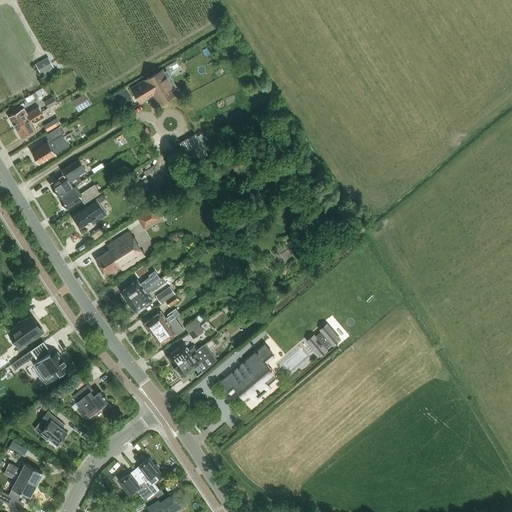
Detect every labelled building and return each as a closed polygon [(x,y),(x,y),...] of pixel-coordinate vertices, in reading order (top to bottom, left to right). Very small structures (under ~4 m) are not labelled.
[(48,57),(36,64),(41,74),(54,67),(48,57)] [(164,70),(132,88),(141,103),(154,96),(159,104),(180,92),(170,75),(168,76),(164,70)] [(41,95),(45,93),(42,88),(35,93),(40,101),(44,99),(41,95)] [(91,105),(85,95),(72,102),(78,112),(91,105)] [(48,108),(57,103),(53,96),(44,102),(48,108)] [(9,116),(16,128),(42,112),(39,107),(28,114),(24,108),(9,116)] [(45,117),(42,112),(16,128),(22,138),(37,129),(33,123),(45,117)] [(60,118),(50,124),(53,128),(62,123),(60,118)] [(152,136),(146,126),(141,129),(147,139),(152,136)] [(40,164),(71,145),(64,134),(66,134),(62,127),(47,136),(51,142),(49,143),(48,142),(42,145),(43,146),(33,152),(37,158),(36,159),(38,162),(39,162),(40,164)] [(196,133),(179,143),(191,163),(207,154),(196,133)] [(59,196),(77,184),(82,181),(77,174),(86,168),(80,159),(63,170),(66,176),(52,185),(59,196)] [(81,199),(84,203),(100,193),(95,185),(82,193),(77,184),(59,196),(67,208),(81,199)] [(97,200),(72,217),(80,228),(92,220),(94,223),(107,214),(99,203),(105,199),(102,194),(96,199),(97,200)] [(136,200),(125,206),(130,215),(141,209),(136,200)] [(153,207),(138,217),(145,227),(160,217),(153,207)] [(130,230),(107,245),(110,249),(96,257),(106,274),(112,270),(115,274),(145,254),(130,230)] [(144,265),(136,271),(140,276),(148,271),(144,265)] [(137,277),(121,289),(121,290),(121,292),(124,295),(125,295),(128,300),(155,280),(152,276),(142,284),(137,277)] [(155,280),(128,300),(132,304),(132,306),(134,309),(135,309),(136,310),(152,298),(148,293),(152,290),(153,291),(154,290),(165,282),(160,276),(155,280)] [(235,280),(228,285),(231,290),(238,285),(235,280)] [(157,294),(156,295),(161,303),(163,302),(166,300),(167,299),(175,294),(169,286),(157,294)] [(167,299),(166,300),(170,305),(171,304),(178,299),(175,294),(167,299)] [(181,312),(177,306),(169,312),(170,314),(166,317),(161,310),(145,322),(152,332),(176,316),(181,312)] [(18,321),(6,330),(7,330),(9,328),(21,344),(34,335),(36,337),(44,332),(32,315),(20,324),(18,321)] [(185,328),(176,316),(152,332),(160,343),(176,331),(177,333),(185,328)] [(199,325),(195,319),(184,327),(188,333),(199,325)] [(340,339),(327,324),(320,330),(321,331),(315,336),(314,335),(307,341),(320,356),(327,350),(325,348),(332,343),(333,345),(340,339)] [(188,333),(193,339),(204,331),(199,325),(188,333)] [(202,345),(199,340),(187,348),(183,342),(166,354),(167,356),(170,358),(172,360),(171,361),(173,363),(173,365),(202,345)] [(206,343),(202,345),(173,365),(175,366),(177,369),(178,368),(179,370),(180,374),(181,375),(198,363),(203,370),(217,359),(206,343)] [(257,350),(256,351),(256,352),(222,381),(231,391),(239,385),(244,391),(242,393),(243,394),(247,390),(255,400),(271,387),(262,378),(272,369),(266,362),(274,355),(265,344),(258,350),(257,350)] [(35,347),(11,364),(15,370),(39,353),(35,347)] [(50,352),(33,364),(43,378),(53,371),(57,376),(70,368),(58,351),(52,355),(50,352)] [(79,376),(71,382),(77,389),(85,383),(79,376)] [(108,400),(100,391),(95,395),(87,385),(72,396),(80,405),(77,408),(84,417),(90,418),(106,405),(104,402),(108,400)] [(51,403),(43,396),(38,403),(46,409),(51,403)] [(41,417),(42,418),(34,429),(47,440),(50,436),(58,443),(60,440),(61,441),(65,435),(64,435),(67,432),(61,427),(64,423),(47,410),(41,417)] [(13,440),(9,446),(24,455),(28,449),(13,440)] [(150,456),(135,468),(146,482),(151,490),(154,493),(159,489),(154,483),(164,475),(160,470),(161,470),(150,456)] [(11,463),(8,469),(19,475),(36,484),(42,472),(25,463),(22,468),(11,463)] [(177,467),(172,471),(176,476),(181,472),(177,467)] [(135,468),(120,480),(131,494),(137,489),(145,499),(154,493),(151,490),(146,482),(135,468)] [(19,475),(8,495),(17,500),(21,492),(29,497),(36,484),(19,475)] [(149,504),(164,493),(160,489),(146,499),(149,504)] [(150,511),(156,511),(164,508),(166,511),(169,511),(182,504),(175,493),(160,502),(158,499),(147,506),(150,511)]
